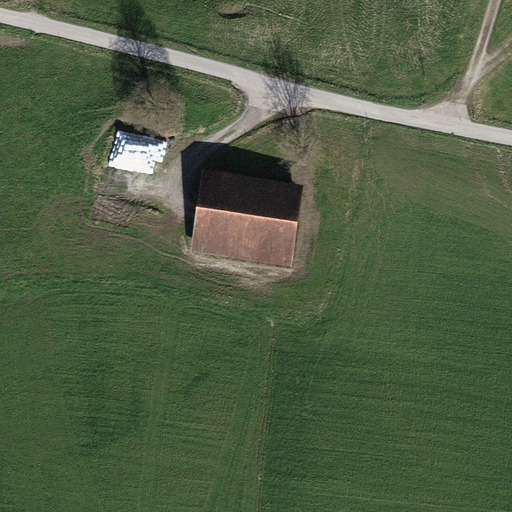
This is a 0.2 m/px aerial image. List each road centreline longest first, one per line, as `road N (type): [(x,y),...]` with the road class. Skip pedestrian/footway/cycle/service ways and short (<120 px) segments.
road 1 (track): [(511,138),(0,14)]
road 2 (track): [(497,0),(457,128)]
